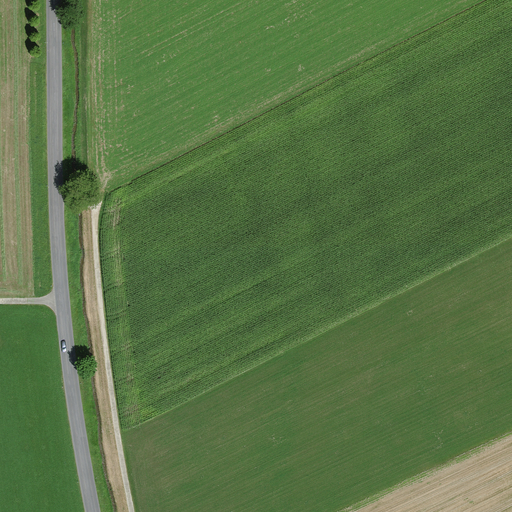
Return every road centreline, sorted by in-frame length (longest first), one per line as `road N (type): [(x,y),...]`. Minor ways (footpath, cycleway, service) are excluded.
road 1 (tertiary): [(53,0),(61,300),(92,511)]
road 2 (track): [(131,511),(92,195)]
